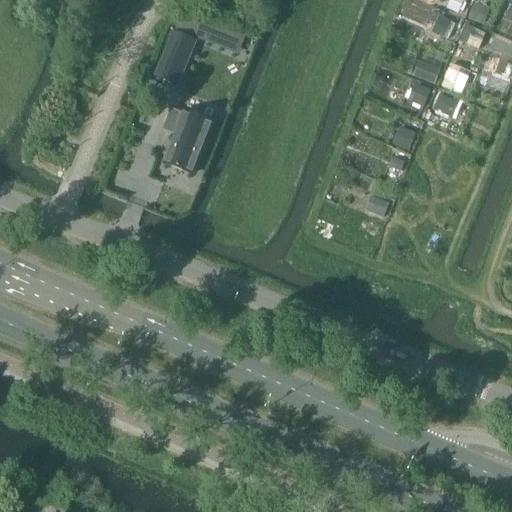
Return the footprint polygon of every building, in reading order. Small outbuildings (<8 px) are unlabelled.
[(450,0),(447,9),(458,14),(459,11),(463,0),(450,0)] [(469,19),(480,24),(486,10),(475,5),(469,19)] [(429,31),(444,38),(450,23),(435,16),(429,31)] [(458,40),(466,44),(473,30),(464,26),(458,40)] [(173,32),(154,78),(155,78),(177,87),(178,87),(196,42),(173,32)] [(419,62),(413,77),(431,85),(437,70),(419,62)] [(440,89),(457,95),(465,75),(448,69),(440,89)] [(155,88),(147,85),(142,96),(150,99),(155,88)] [(429,92),(417,87),(410,103),(423,108),(429,92)] [(435,111),(453,119),(459,105),(441,97),(435,111)] [(164,166),(192,176),(205,143),(203,142),(208,129),(195,124),(190,137),(177,132),(164,166)] [(395,146),(408,151),(415,134),(402,129),(395,146)] [(391,169),(400,172),(403,164),(395,160),(391,169)] [(369,213),(382,218),(388,205),(374,200),(369,213)]
